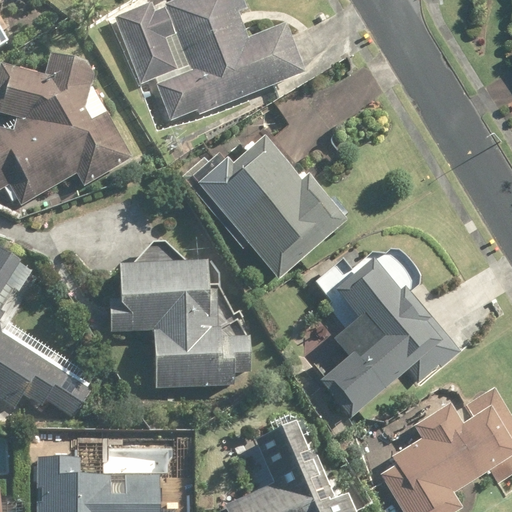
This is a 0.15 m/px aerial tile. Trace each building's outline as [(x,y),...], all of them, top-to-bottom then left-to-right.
[(150,83),(167,124),(192,114),(195,121),(302,77),(282,28),(245,43),(235,20),(246,15),(239,0),(160,0),(110,21),(138,88),(150,83)] [(0,119),(17,124),(0,132),(0,189),(4,187),(19,212),(73,178),(82,191),(128,162),(85,93),(86,74),(43,62),(39,79),(0,71),(0,119)] [(211,158),(184,182),(277,286),(348,223),(329,201),(324,207),(302,182),(294,188),(256,145),(224,173),(211,158)] [(377,260),(371,265),(358,248),(310,287),(345,330),(328,344),(344,363),(319,384),(347,419),(432,349),(417,331),(422,326),(403,302),(414,293),(416,279),(396,255),(382,266),(377,260)] [(46,407),(72,423),(98,380),(2,322),(31,274),(0,255),(0,404),(12,412),(19,400),(42,413),(46,407)] [(202,270),(111,270),(111,305),(105,305),(105,338),(146,337),(146,392),(247,392),(247,324),(202,325),(202,270)] [(459,511),(461,511),(452,498),(495,470),(503,483),(511,477),(511,429),(488,393),(464,408),(471,419),(456,429),(441,407),(407,429),(416,443),(387,462),(392,469),(375,480),(396,511),(459,511)] [(261,489),(218,506),(220,511),(349,511),(344,498),(329,503),(300,426),(245,446),(261,489)] [(154,511),(155,480),(77,478),(77,460),(32,459),(30,511),(154,511)]
